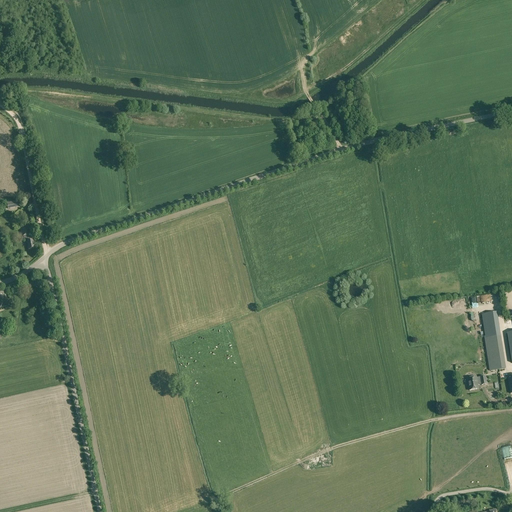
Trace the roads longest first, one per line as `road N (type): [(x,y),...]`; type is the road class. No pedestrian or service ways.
road 1 (unclassified): [(45,257),(64,242),(345,147),(511,110)]
road 2 (track): [(511,410),(423,421),(333,447),(227,493)]
road 3 (unclassified): [(99,511),(45,257)]
road 4 (track): [(47,254),(18,120),(0,104)]
